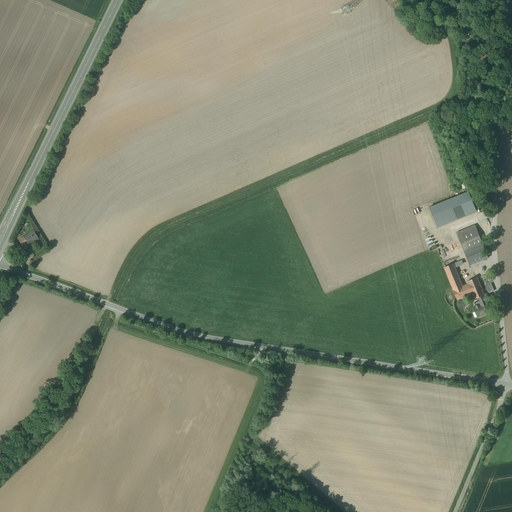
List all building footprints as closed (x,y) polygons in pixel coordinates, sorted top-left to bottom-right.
[(477,212),(469,192),(457,196),(429,207),(438,228),(477,212)] [(475,225),(456,233),(469,266),(488,258),(475,225)] [(24,237),(29,245),(39,239),(34,231),(24,237)] [(29,246),(29,245),(24,237),(18,240),(24,249),(29,246)] [(453,264),(444,267),(454,290),(453,290),(457,300),(472,293),(475,299),(479,297),(484,295),(477,277),(467,281),(469,284),(463,286),(453,264)] [(490,282),(485,284),(488,293),(494,291),(490,282)] [(481,304),(474,307),(478,317),(491,311),(487,302),(489,301),(488,297),(485,298),(484,295),(479,297),(481,304)]
